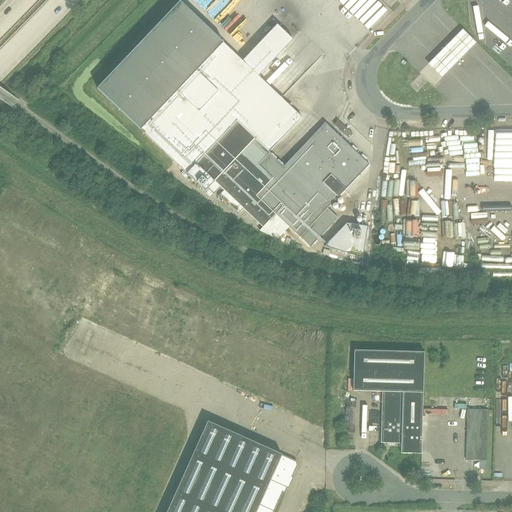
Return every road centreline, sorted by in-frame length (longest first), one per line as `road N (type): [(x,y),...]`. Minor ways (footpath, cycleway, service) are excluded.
road 1 (residential): [(425,0),(366,64),(368,98),(398,114),(511,110)]
road 2 (residential): [(511,498),(406,495),(360,483)]
road 3 (unknown): [(408,18),(479,88),(484,111)]
